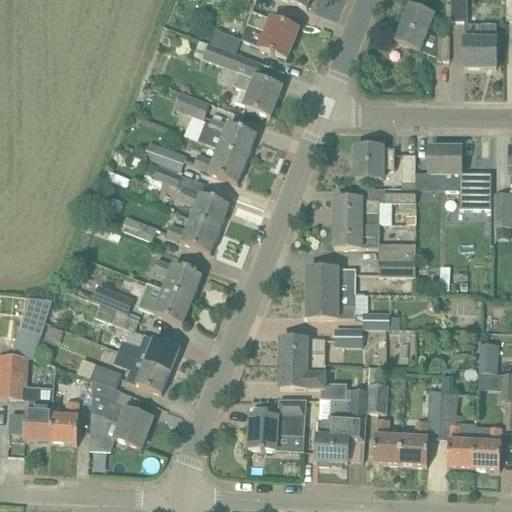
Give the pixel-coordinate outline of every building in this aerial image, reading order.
[(278,0),(308,11),(311,0),(278,0)] [(465,25),(468,25),(468,0),(452,0),(452,25),(465,25)] [(435,19),(429,16),(411,9),(397,45),(437,60),(437,63),(450,63),(450,40),(437,40),(428,37),(435,19)] [(272,23),(257,17),(253,15),(248,28),(242,43),(247,45),(260,50),(260,51),(272,55),(272,56),(275,58),(276,57),(288,61),(300,32),(272,21),(272,23)] [(497,27),(482,27),(482,42),(465,42),(465,71),(497,71),(497,42),(497,27)] [(211,46),(236,57),(241,42),(217,33),(211,46)] [(236,57),(211,46),(205,62),(238,75),(233,89),(251,96),(245,109),(271,119),(282,90),(257,81),(263,67),(236,57)] [(210,107),(183,96),(176,113),(204,124),(210,107)] [(229,127),(228,128),(211,122),(210,125),(207,124),(199,144),(219,152),(248,164),(258,138),(229,127)] [(181,177),(187,159),(151,145),(145,162),(161,168),(160,169),(181,177)] [(382,171),(396,171),(395,153),(383,153),(383,150),(356,150),(356,181),(383,181),(382,171)] [(430,151),(430,177),(446,177),(446,193),(461,193),(461,212),(492,212),(492,177),(462,177),(462,151),(430,151)] [(239,187),(248,164),(219,152),(215,163),(198,157),(193,168),(210,175),(210,176),(239,187)] [(402,187),(416,187),(416,159),(403,159),(402,187)] [(180,178),(181,177),(160,169),(155,181),(178,189),(182,178),(180,178)] [(202,198),(191,194),(185,191),(181,202),(198,209),(192,222),(221,233),(231,208),(202,197),(202,198)] [(416,207),(416,193),(403,192),(403,193),(386,193),(385,206),(416,207)] [(495,229),(511,229),(511,198),(496,198),(495,229)] [(380,202),(356,202),(336,202),(335,226),(379,227),(380,216),(380,202)] [(155,230),(128,221),(125,229),(98,217),(97,220),(95,219),(94,224),(123,235),(123,234),(151,244),(155,230)] [(212,258),(221,233),(192,222),(187,235),(171,228),(167,239),(183,245),(183,246),(212,258)] [(379,238),(379,227),(335,226),(335,252),(379,252),(379,263),(416,263),(416,248),(379,248),(379,238)] [(174,269),(165,265),(157,263),(154,273),(169,279),(164,292),(193,304),(203,279),(175,268),(174,269)] [(416,281),(416,263),(379,263),(379,280),(416,281)] [(356,298),(356,285),(356,273),(338,273),(338,272),(308,272),(308,297),(356,298)] [(184,328),(193,304),(164,292),(159,305),(143,299),(139,309),(156,316),(155,317),(184,328)] [(128,317),(133,304),(110,295),(105,307),(128,317)] [(356,321),(356,298),(308,297),(309,322),(338,322),(338,321),(356,321)] [(29,301),(20,338),(41,343),(53,303),(29,301)] [(97,319),(136,334),(140,323),(101,307),(97,319)] [(390,333),(390,317),(363,317),(363,333),(390,333)] [(171,375),(180,352),(128,331),(119,355),(171,375)] [(363,351),(363,333),(335,333),(335,350),(363,351)] [(325,343),(301,342),(281,342),(281,367),(307,367),(324,368),(324,357),(325,343)] [(163,398),(171,375),(119,355),(114,367),(130,373),(126,384),(163,398)] [(54,419),(55,404),(55,391),(35,389),(36,360),(11,359),(0,358),(0,400),(29,402),(28,416),(27,416),(27,425),(26,445),(52,447),(54,419)] [(323,378),(324,368),(281,367),(280,392),(300,393),(322,393),(322,403),(331,403),(347,404),(347,393),(347,388),(324,387),(324,378),(323,378)] [(94,384),(116,392),(121,377),(97,368),(92,382),(94,383),(94,384)] [(480,368),(480,377),(498,377),(498,368),(480,368)] [(511,427),(511,379),(499,378),(498,403),(502,403),(501,427),(511,427)] [(116,392),(94,384),(94,385),(93,399),(90,446),(102,447),(111,423),(121,427),(116,442),(142,451),(153,421),(115,408),(120,394),(116,392)] [(386,418),(388,390),(369,389),(369,395),(368,395),(367,421),(368,421),(368,417),(386,418)] [(351,394),(347,393),(347,404),(331,403),(330,424),(319,423),(318,439),(316,464),(348,466),(350,445),(365,446),(367,421),(368,395),(351,394)] [(458,398),(454,398),(443,397),(442,397),(441,406),(441,420),(440,443),(449,444),(448,471),(474,473),(476,444),(462,443),(463,430),(457,429),(458,398)] [(278,421),(251,419),(249,452),(262,453),(262,455),(266,455),(266,453),(278,454),(278,439),(305,440),(307,404),(279,404),(278,421)] [(78,448),(79,428),(80,420),(79,420),(80,406),(68,405),(67,419),(54,419),(52,447),(78,448)] [(429,406),(428,419),(441,420),(441,406),(429,406)] [(403,440),(390,439),(391,424),(379,423),(378,438),(376,438),(374,467),(401,469),(403,440)] [(428,470),(429,450),(429,441),(428,441),(429,426),(418,425),(417,441),(403,440),(401,469),(428,470)] [(501,432),(490,431),(489,445),(476,444),(474,473),(500,474),(502,446),(501,446),(501,432)]
